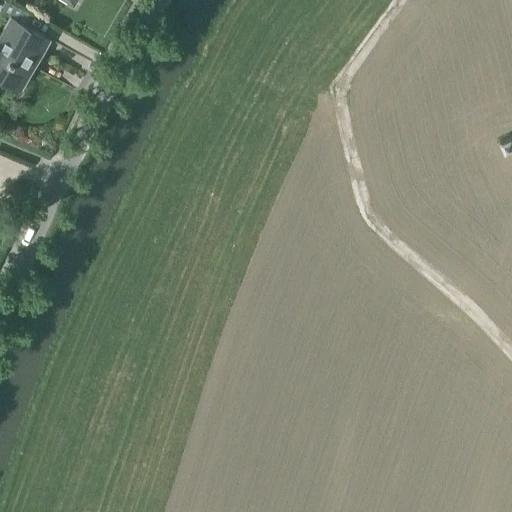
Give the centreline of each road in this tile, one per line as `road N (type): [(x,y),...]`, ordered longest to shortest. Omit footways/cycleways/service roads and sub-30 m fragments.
road 1 (track): [(401,0),(345,76),(338,99),(365,213),(511,355)]
road 2 (tertiary): [(0,309),(56,180),(153,0)]
